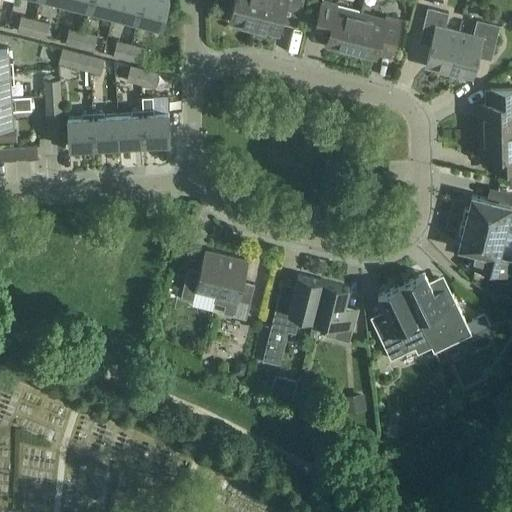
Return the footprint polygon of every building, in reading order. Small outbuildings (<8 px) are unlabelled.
[(77,8),(88,11),(90,0),(64,0),(65,0),(78,4),(77,8)] [(98,14),(99,9),(113,13),(115,0),(90,0),(88,11),(98,14)] [(126,17),(125,21),(135,24),(141,0),(115,0),(113,13),(126,17)] [(161,26),(167,0),(141,0),(135,24),(146,26),(147,22),(161,26)] [(233,0),(228,21),(253,27),(260,0),(233,0)] [(278,33),(285,4),(301,8),(302,0),(260,0),(253,27),(278,33)] [(325,45),(350,51),(360,12),(336,6),(337,2),(326,0),(321,0),(314,32),(328,35),(325,45)] [(427,7),(419,42),(430,44),(425,65),(448,70),(458,31),(444,28),(448,12),(427,7)] [(384,19),(360,12),(350,51),(375,57),(377,48),(391,51),(400,18),(385,15),(384,19)] [(16,31),(30,35),(35,19),(20,15),(16,31)] [(48,22),(35,19),(30,35),(44,38),(48,22)] [(472,35),(458,31),(448,70),(472,76),(477,56),(490,59),(499,25),(476,19),(472,35)] [(65,43),(78,47),(82,31),(69,27),(65,43)] [(97,34),(82,31),(78,47),(93,50),(97,34)] [(0,73),(12,73),(11,62),(7,62),(6,48),(9,34),(0,32),(0,73)] [(112,55),(126,59),(130,45),(116,41),(112,55)] [(141,47),(130,45),(126,59),(137,62),(141,47)] [(58,63),(71,67),(76,51),(62,47),(58,63)] [(71,67),(85,71),(90,55),(76,51),(71,67)] [(90,55),(85,71),(99,74),(103,58),(90,55)] [(126,81),(140,84),(144,68),(129,65),(126,81)] [(144,68),(140,84),(154,88),(158,72),(144,68)] [(0,73),(0,97),(9,97),(8,83),(12,83),(12,73),(0,73)] [(43,81),(44,95),(60,94),(59,80),(43,81)] [(480,104),(481,129),(511,128),(511,88),(490,89),(490,104),(480,104)] [(44,95),(46,135),(63,134),(60,94),(44,95)] [(32,109),(32,95),(9,97),(0,97),(0,123),(10,123),(9,111),(32,109)] [(130,114),(116,115),(118,144),(142,142),(140,109),(130,110),(130,114)] [(151,109),(140,109),(142,142),(167,141),(166,113),(151,114),(151,109)] [(102,111),(92,112),(94,145),(118,144),(116,115),(102,116),(102,111)] [(80,118),(67,118),(68,147),(94,145),(92,112),(80,113),(80,118)] [(511,168),(511,128),(481,129),(481,155),(491,155),(492,169),(511,168)] [(0,157),(37,155),(36,146),(0,148),(0,157)] [(472,195),(465,221),(511,232),(511,192),(497,189),(494,200),(472,195)] [(511,253),(511,250),(511,251),(511,248),(511,232),(465,221),(459,247),(481,252),(477,266),(507,274),(511,253)] [(195,289),(216,294),(226,255),(204,250),(199,270),(188,267),(180,297),(192,300),(195,289)] [(247,260),(226,255),(216,294),(214,303),(225,306),(223,312),(233,315),(245,318),(254,283),(242,281),(247,260)] [(466,322),(452,293),(438,300),(424,272),(401,284),(431,346),(433,351),(456,341),(459,347),(492,331),(484,313),(466,322)] [(299,314),(313,317),(323,280),(298,274),(293,292),(280,289),(270,326),(263,360),(279,364),(287,330),(294,332),(299,314)] [(348,286),(323,280),(313,317),(328,321),(324,335),(348,341),(357,308),(343,305),(348,286)] [(391,323),(376,330),(390,359),(414,347),(417,353),(431,346),(401,284),(377,295),(391,323)] [(294,389),(281,384),(276,396),(289,401),(294,389)] [(366,409),(363,395),(342,399),(345,412),(366,409)]
